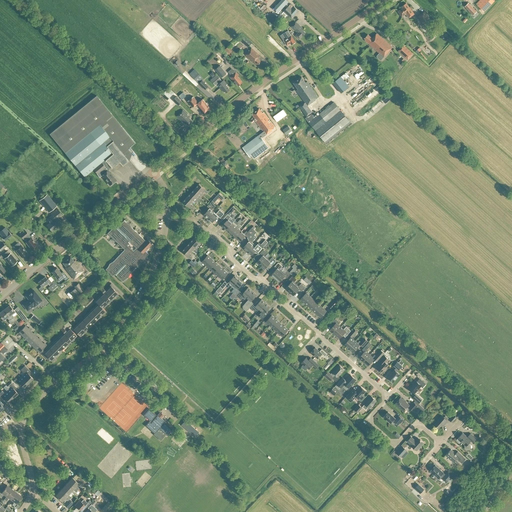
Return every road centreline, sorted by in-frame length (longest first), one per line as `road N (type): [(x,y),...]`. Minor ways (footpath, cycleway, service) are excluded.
road 1 (tertiary): [(153,170),(384,0)]
road 2 (residential): [(54,383),(103,345),(140,294),(167,217)]
road 3 (tertiary): [(0,298),(153,170)]
road 4 (residential): [(317,333),(232,260),(216,236),(167,217)]
road 5 (residential): [(440,444),(416,423),(396,444),(368,419),(389,397)]
